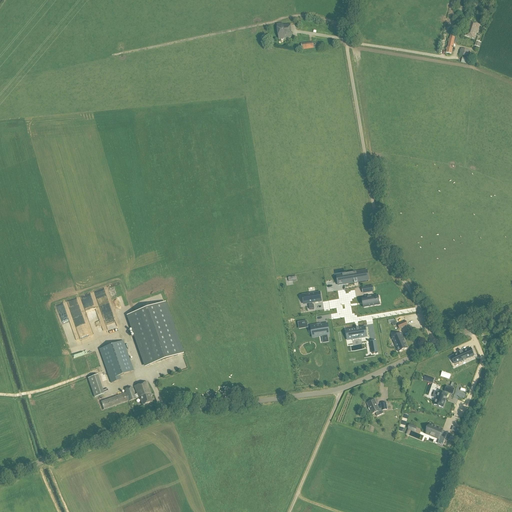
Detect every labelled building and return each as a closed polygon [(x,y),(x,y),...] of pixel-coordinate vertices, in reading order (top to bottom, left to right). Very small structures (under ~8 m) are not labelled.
[(484,4),(482,10),(490,13),(492,7),(484,4)] [(465,34),(465,36),(474,39),(475,37),(477,32),(478,32),(480,25),(468,21),(467,25),(468,25),(465,34)] [(290,24),(283,25),(285,38),(292,37),(290,24)] [(470,50),(461,48),(459,55),(468,57),(470,50)] [(346,274),(337,275),(339,285),(348,284),(354,283),(358,283),(357,282),(369,280),(367,270),(346,274)] [(320,293),(305,295),(307,304),(309,304),(312,303),(321,302),(320,293)] [(376,301),(375,297),(371,298),(371,297),(367,298),(363,299),(363,303),(364,303),(364,305),(364,308),(377,306),(376,302),(377,302),(377,301),(376,301)] [(164,303),(128,316),(146,367),(182,354),(164,303)] [(91,322),(99,320),(96,307),(87,309),(91,322)] [(328,325),(313,327),(314,337),(323,335),(324,338),(329,338),(328,335),(329,334),(328,325)] [(356,329),(345,331),(347,341),(352,340),(352,341),(353,341),(353,340),(352,341),(352,337),(359,336),(360,339),(359,339),(359,340),(360,340),(360,339),(365,338),(363,328),(358,329),(358,328),(358,329),(356,329),(356,328),(356,329)] [(408,348),(401,333),(392,337),(398,352),(408,348)] [(121,380),(120,376),(134,371),(123,341),(99,349),(111,383),(121,380)] [(474,356),(470,349),(462,352),(462,351),(459,353),(460,354),(451,357),(455,365),(463,361),(463,362),(466,360),(474,356)] [(97,375),(88,378),(88,379),(94,397),(97,397),(104,394),(97,375)] [(137,394),(135,395),(132,387),(125,390),(125,393),(101,401),(104,410),(136,399),(136,398),(138,398),(138,399),(139,398),(142,406),(152,403),(149,394),(150,394),(147,382),(135,386),(137,394)] [(442,393),(438,405),(446,408),(452,394),(456,395),(458,390),(451,387),(449,393),(448,395),(442,393)] [(375,400),(367,403),(369,407),(368,409),(369,410),(370,411),(372,414),(375,413),(379,411),(379,409),(375,400)] [(440,425),(428,421),(426,425),(431,427),(430,428),(425,441),(434,444),(434,445),(436,440),(437,440),(437,439),(437,438),(438,438),(437,438),(440,431),(439,431),(439,432),(438,431),(440,425)]
